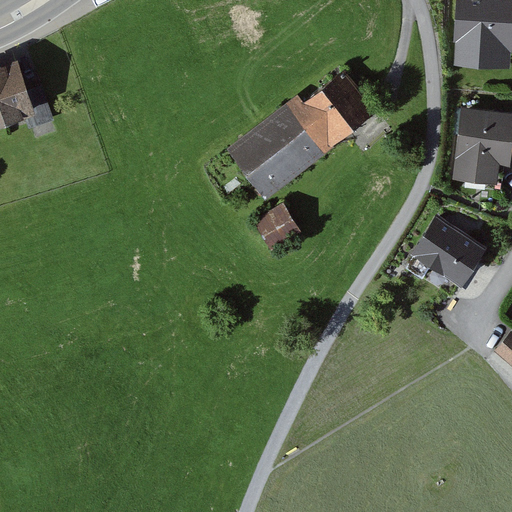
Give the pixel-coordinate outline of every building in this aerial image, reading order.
[(511,0),(458,0),(456,66),(511,68),(511,0)] [(22,61),(0,67),(0,129),(41,116),(22,61)] [(300,95),(230,149),(269,201),(381,115),(349,73),(307,105),(300,95)] [(511,111),(464,108),(459,179),(504,183),(506,165),(511,165),(511,111)] [(289,204),(258,221),(275,253),(307,236),(289,204)] [(488,249),(437,218),(415,255),(466,286),(488,249)] [(511,336),(497,353),(511,366),(511,336)]
